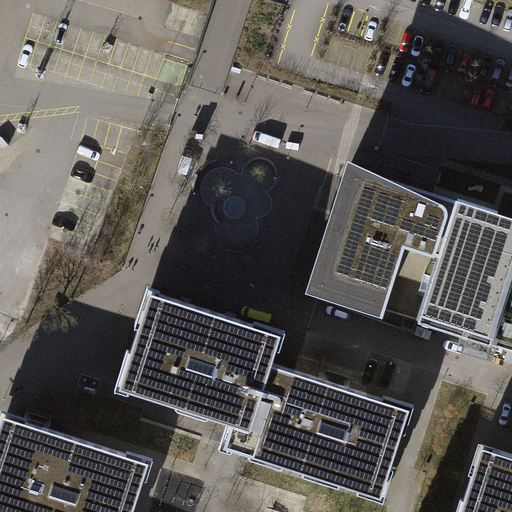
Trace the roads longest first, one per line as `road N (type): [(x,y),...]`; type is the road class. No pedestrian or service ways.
road 1 (residential): [(0,361),(143,267),(511,383)]
road 2 (residential): [(511,144),(197,114),(192,133)]
